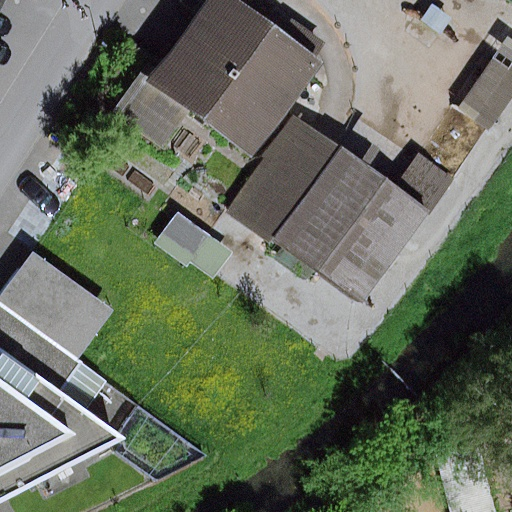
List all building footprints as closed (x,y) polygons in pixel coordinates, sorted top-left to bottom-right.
[(0,0),(0,24),(12,0),(0,0)] [(324,64),(230,0),(215,0),(158,85),(262,155),(324,64)] [(511,39),(503,34),(462,100),(495,120),(511,92),(511,39)] [(426,216),(299,129),(238,217),(365,304),(426,216)] [(0,303),(0,511),(6,511),(141,447),(95,412),(115,384),(2,301),(0,303)]
